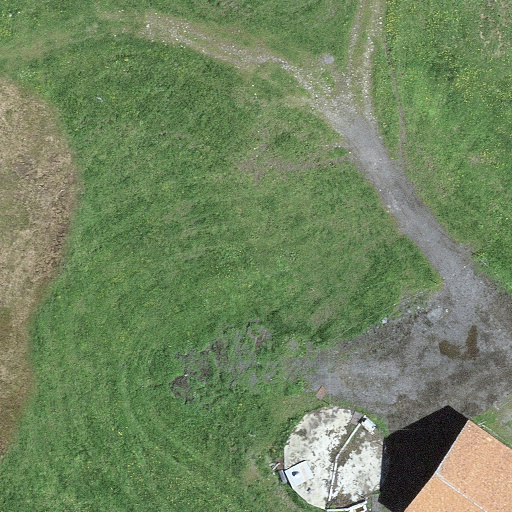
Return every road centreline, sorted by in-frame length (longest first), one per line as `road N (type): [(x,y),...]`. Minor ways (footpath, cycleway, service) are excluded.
road 1 (track): [(369,0),(347,118),(511,375)]
road 2 (track): [(142,32),(247,54),(347,118)]
